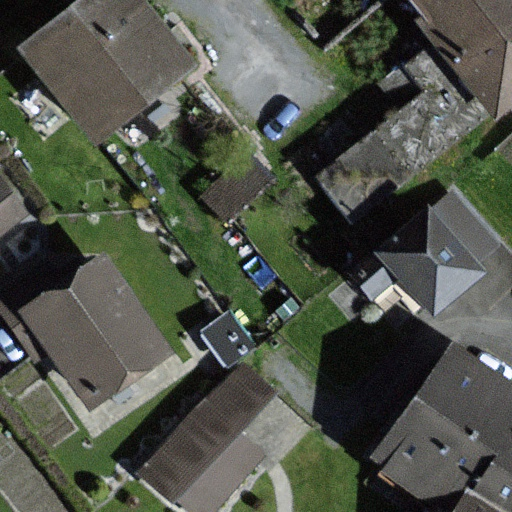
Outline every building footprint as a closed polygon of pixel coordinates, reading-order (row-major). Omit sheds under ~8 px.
[(198,60),(151,0),(88,0),(33,43),(104,134),(198,60)] [(511,101),(511,0),(430,0),(442,14),(433,21),(502,109),(511,101)] [(489,113),(436,45),(386,85),(406,111),(321,177),(354,218),(489,113)] [(0,232),(26,213),(0,178),(0,232)] [(489,268),(438,205),(360,268),(378,291),(407,268),(439,308),(489,268)] [(94,402),(174,348),(111,255),(67,285),(51,261),(0,294),(0,298),(38,354),(54,343),(94,402)] [(464,506),(480,481),(511,502),(511,383),(459,349),(388,456),(464,506)] [(236,368),(138,476),(174,511),(216,511),(262,461),(239,439),(273,393),(236,368)] [(464,506),(459,511),(511,511),(511,502),(480,481),(464,506)]
